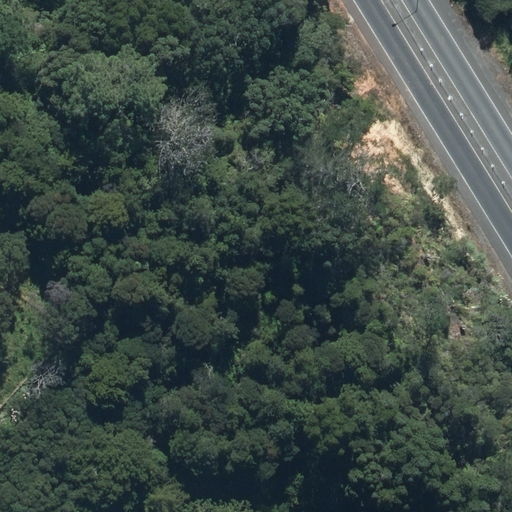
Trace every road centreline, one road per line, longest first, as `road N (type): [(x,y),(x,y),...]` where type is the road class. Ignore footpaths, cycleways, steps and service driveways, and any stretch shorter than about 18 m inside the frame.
road 1 (primary): [(511,232),(385,0)]
road 2 (primary): [(418,0),(511,147)]
